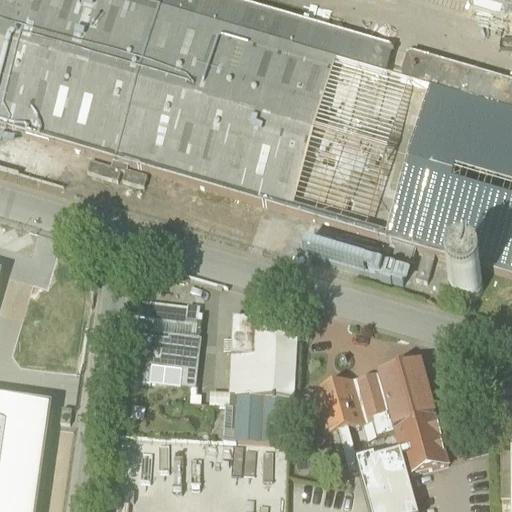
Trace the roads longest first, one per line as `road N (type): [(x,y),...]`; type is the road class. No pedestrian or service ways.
road 1 (residential): [(511,351),(111,236)]
road 2 (residential): [(111,236),(77,511)]
